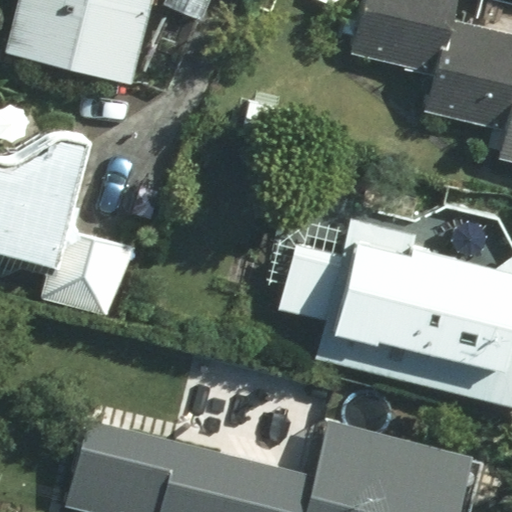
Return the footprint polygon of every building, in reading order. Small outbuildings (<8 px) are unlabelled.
[(19,0),(10,40),(136,70),(152,0),(19,0)] [(453,0),(365,0),(357,50),(441,66),(453,0)] [(511,104),(511,23),(454,12),(435,105),(507,120),(511,104)] [(0,237),(56,251),(45,295),(114,312),(131,241),(68,226),(92,128),(66,122),(19,146),(0,144),(0,237)] [(511,253),(419,233),(420,225),(356,211),(349,245),(301,234),(286,302),(334,312),(325,352),(511,393),(511,253)] [(331,410),(318,466),(89,414),(69,502),(115,511),(463,511),(479,443),(331,410)]
